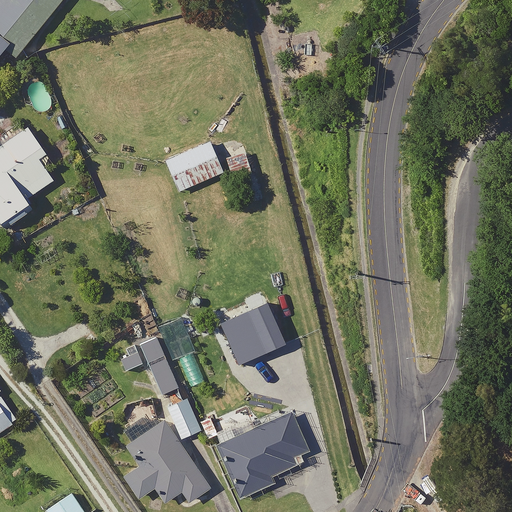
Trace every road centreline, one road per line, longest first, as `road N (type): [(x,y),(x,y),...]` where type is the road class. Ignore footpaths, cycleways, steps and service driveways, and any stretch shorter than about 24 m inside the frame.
road 1 (residential): [(443,0),(400,72),(388,128),(386,247),(403,404)]
road 2 (unclassified): [(403,404),(429,387),(446,362),(472,167),(511,123)]
